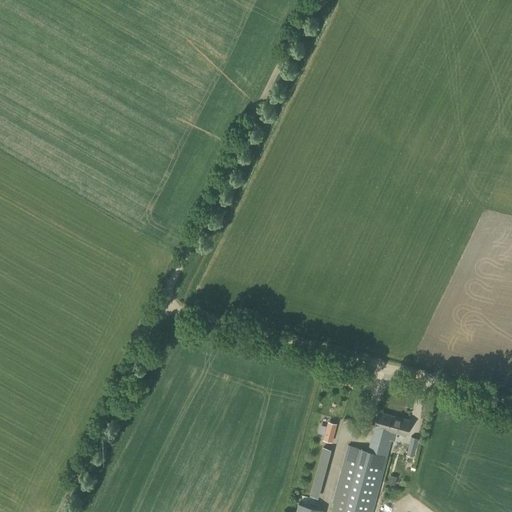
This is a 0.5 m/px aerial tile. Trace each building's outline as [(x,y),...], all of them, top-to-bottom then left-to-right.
[(405,436),(409,420),(377,411),(373,427),(374,427),(368,450),(347,445),(332,503),(333,503),(331,510),(334,511),(339,511),(372,511),(393,432),(405,436)] [(331,442),(336,423),(328,421),(322,439),(331,442)] [(413,456),(418,438),(410,436),(406,454),(413,456)] [(313,491),(324,494),(330,470),(324,469),(330,444),(326,443),(313,491)] [(318,511),(321,501),(297,497),(294,511),(318,511)]
